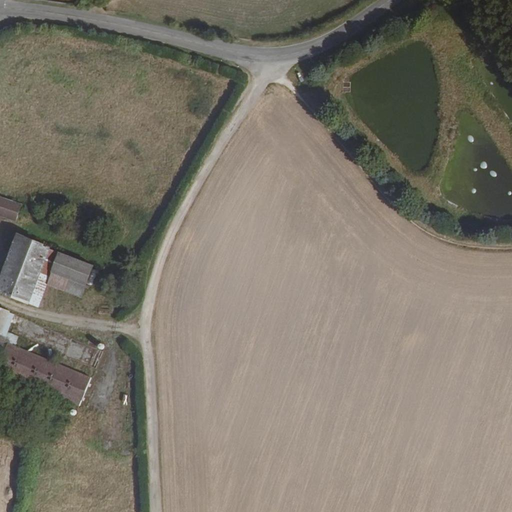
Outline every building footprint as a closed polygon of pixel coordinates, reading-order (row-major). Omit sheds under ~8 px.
[(22,205),(0,198),(0,217),(16,223),(22,205)] [(30,305),(51,251),(51,249),(17,234),(0,279),(0,293),(4,295),(4,296),(29,306),(30,305)] [(59,254),(51,251),(30,305),(39,309),(47,286),(59,254)] [(82,299),(94,267),(59,253),(59,254),(47,286),(82,299)] [(0,354),(5,342),(7,338),(0,335),(0,334),(10,314),(11,313),(0,308),(0,354)] [(16,347),(5,342),(0,354),(0,372),(80,407),(92,379),(16,347)]
